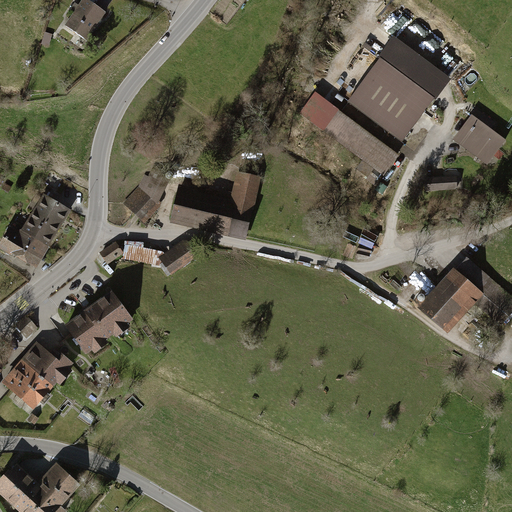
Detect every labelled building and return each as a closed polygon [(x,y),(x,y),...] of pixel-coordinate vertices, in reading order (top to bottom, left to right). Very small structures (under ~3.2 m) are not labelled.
[(87,0),(81,0),(65,24),(86,39),(105,12),(87,0)] [(416,83),(381,58),(349,102),(403,142),(440,91),(421,77),(416,83)] [(398,154),(316,93),(301,113),(363,159),(356,169),(366,176),(364,177),(375,186),(379,181),(370,174),(375,167),(384,174),(398,154)] [(471,115),(453,140),(488,165),(506,139),(492,129),(496,123),(482,112),(477,119),(471,115)] [(140,187),(124,203),(145,222),(160,206),(169,177),(156,165),(150,177),(145,175),(140,187)] [(232,200),(178,188),(170,221),(246,238),(261,178),(238,173),(232,200)] [(456,176),(424,178),(424,191),(457,189),(456,176)] [(11,226),(0,243),(0,248),(35,269),(71,210),(43,193),(20,232),(11,226)] [(186,239),(159,258),(172,276),(198,257),(186,239)] [(116,242),(99,253),(107,266),(124,255),(116,242)] [(160,250),(127,244),(124,259),(157,265),(159,258),(160,250)] [(453,267),(418,308),(448,333),(475,302),(501,324),(511,311),(511,295),(467,257),(456,269),(453,267)] [(112,290),(66,326),(88,354),(134,318),(112,290)] [(27,338),(38,327),(27,316),(16,327),(27,338)] [(38,342),(21,361),(52,387),(54,384),(58,388),(70,374),(67,371),(74,362),(56,347),(51,353),(38,342)] [(52,387),(21,361),(0,384),(30,413),(52,387)] [(16,469),(0,485),(0,494),(19,511),(60,511),(80,492),(55,469),(37,488),(16,469)]
